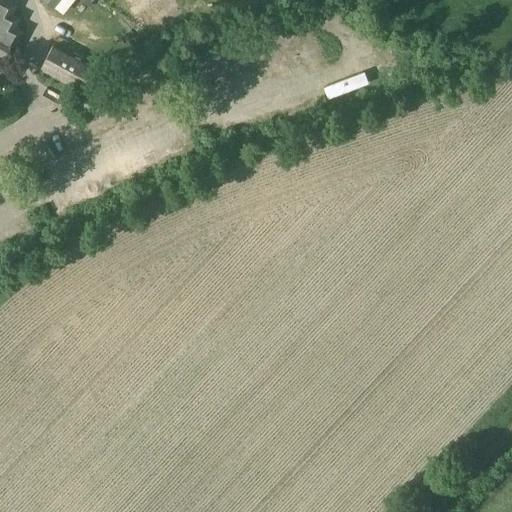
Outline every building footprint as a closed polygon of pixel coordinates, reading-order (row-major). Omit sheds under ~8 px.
[(0,0),(0,45),(11,52),(22,32),(14,27),(18,19),(10,14),(14,6),(2,0),(0,0)] [(62,16),(75,0),(43,0),(43,1),(62,16)] [(135,0),(130,6),(140,13),(151,0),(135,0)] [(185,14),(179,2),(162,9),(158,1),(140,9),(150,30),(185,14)] [(52,46),(40,68),(86,93),(98,71),(52,46)]
